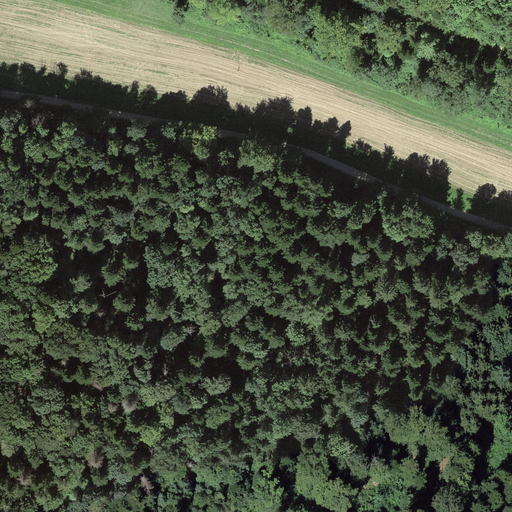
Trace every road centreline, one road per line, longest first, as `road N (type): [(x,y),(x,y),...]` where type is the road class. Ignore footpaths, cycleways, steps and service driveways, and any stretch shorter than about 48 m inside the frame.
road 1 (track): [(0,92),(298,153),(511,231)]
road 2 (track): [(261,511),(245,457),(0,287)]
road 3 (track): [(511,50),(357,0)]
